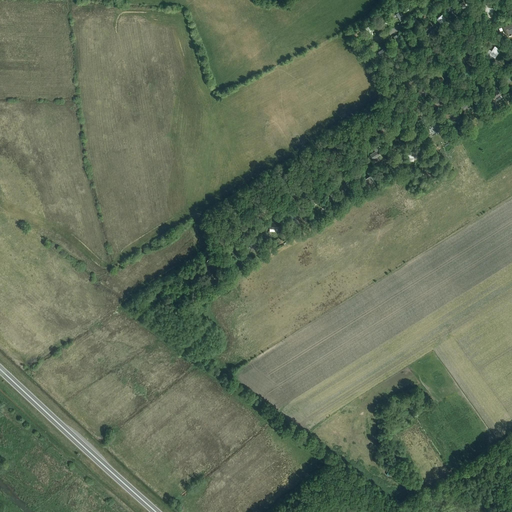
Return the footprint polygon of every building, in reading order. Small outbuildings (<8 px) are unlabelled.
[(446,19),(443,14),(437,19),(441,25),(442,24),(441,23),(446,19)] [(511,29),(511,22),(503,27),(506,35),(510,33),(509,31),(511,29)] [(397,34),(394,36),(400,46),(403,44),(397,34)] [(378,50),(381,54),(388,49),(386,45),(378,50)] [(500,50),(495,46),(489,54),(495,58),(500,50)] [(434,72),(441,81),(444,78),(437,70),(434,72)] [(423,86),(417,92),(421,96),(427,90),(423,86)] [(494,100),(502,95),(498,89),(490,93),(494,100)] [(437,122),(436,123),(434,120),(430,121),(432,124),(431,125),(433,128),(435,132),(439,130),(437,126),(439,126),(437,122)] [(379,149),(370,154),(373,159),(382,154),(379,149)] [(394,161),(390,165),(396,171),(399,168),(394,161)] [(345,185),(352,178),(347,174),(344,178),(343,177),(340,181),(345,185)] [(371,175),(361,181),(366,188),(375,182),(371,175)] [(332,190),(329,193),(335,200),(338,197),(332,190)] [(311,206),(320,202),(317,196),(308,201),(311,206)] [(288,210),(291,216),(300,211),(297,206),(288,210)] [(256,238),(246,245),(249,250),(259,243),(256,238)] [(236,245),(231,248),(237,258),(242,255),(236,245)] [(211,256),(207,261),(216,267),(220,262),(211,256)]
